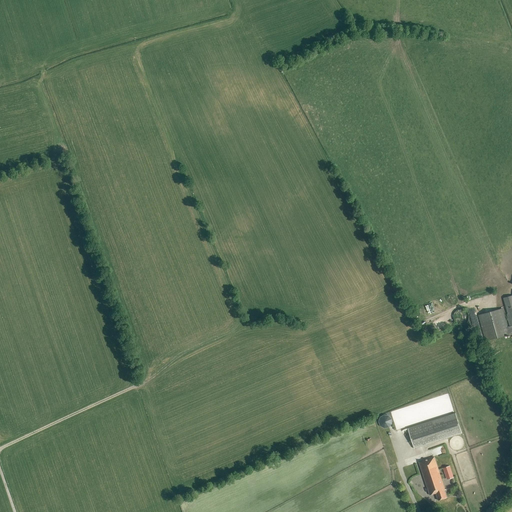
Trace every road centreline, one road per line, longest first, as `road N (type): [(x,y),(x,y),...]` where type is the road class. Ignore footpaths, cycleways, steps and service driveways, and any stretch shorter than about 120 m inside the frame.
road 1 (track): [(0,449),(141,383),(247,320),(140,50),(146,41),(232,18),(234,0)]
road 2 (track): [(132,387),(57,158)]
